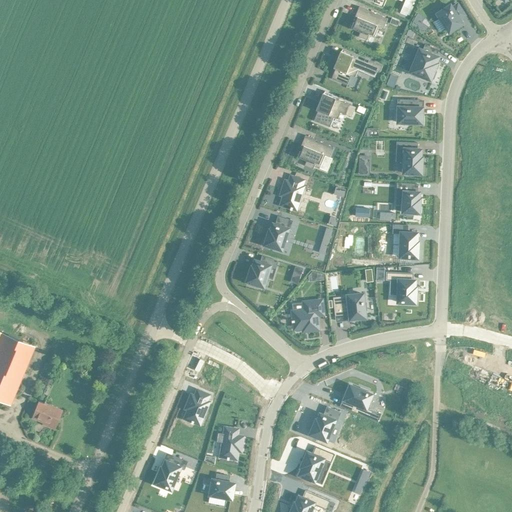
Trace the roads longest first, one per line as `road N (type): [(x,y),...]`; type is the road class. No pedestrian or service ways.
road 1 (unclassified): [(71,511),(286,0)]
road 2 (residential): [(226,295),(221,265),(333,0)]
road 3 (residential): [(500,39),(458,80),(452,105),(440,329)]
road 4 (residential): [(226,295),(195,328),(120,511)]
road 5 (residential): [(301,367),(270,419),(255,511)]
road 6 (residential): [(440,329),(301,367)]
